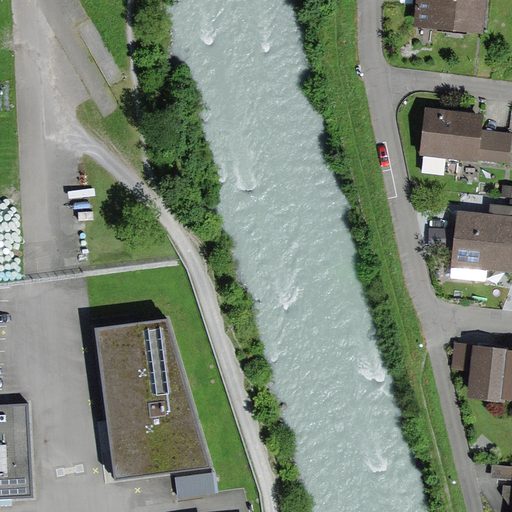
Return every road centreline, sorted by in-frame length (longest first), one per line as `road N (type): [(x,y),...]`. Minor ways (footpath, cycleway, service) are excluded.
road 1 (track): [(80,139),(153,203),(194,261),(272,511)]
road 2 (residential): [(375,79),(425,320)]
road 3 (unknown): [(108,511),(75,289)]
road 4 (residential): [(425,320),(474,511)]
road 5 (residential): [(375,79),(511,97)]
